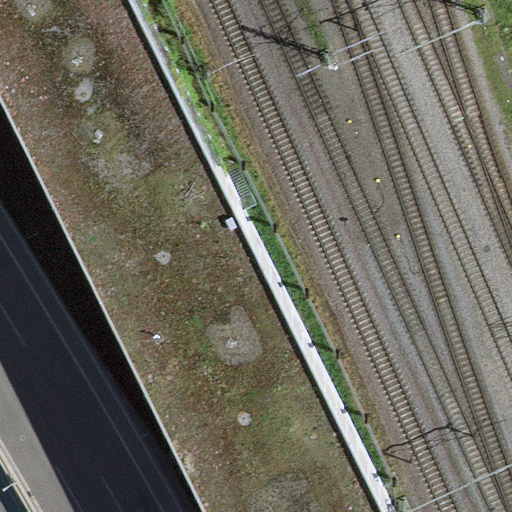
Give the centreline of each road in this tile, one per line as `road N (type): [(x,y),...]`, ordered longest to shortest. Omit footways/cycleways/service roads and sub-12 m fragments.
road 1 (primary): [(111,511),(0,303)]
road 2 (motorway): [(48,414),(0,269)]
